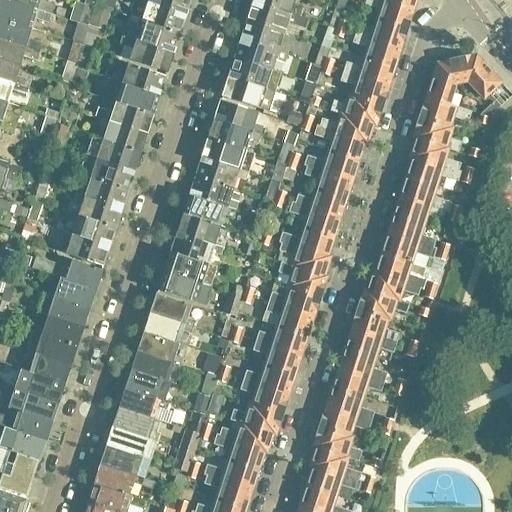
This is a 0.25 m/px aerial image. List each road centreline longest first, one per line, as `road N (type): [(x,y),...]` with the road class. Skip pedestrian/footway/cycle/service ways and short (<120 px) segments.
road 1 (residential): [(272,511),(426,46),(462,6)]
road 2 (residential): [(49,511),(150,224),(153,192),(209,21),(223,0)]
